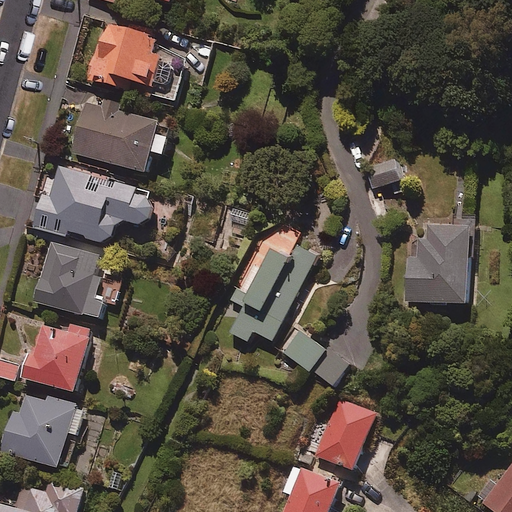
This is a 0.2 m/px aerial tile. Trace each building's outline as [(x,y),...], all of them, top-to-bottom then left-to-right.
[(132,0),(174,13),(178,0),(132,0)] [(160,30),(105,16),(90,77),(177,99),(188,53),(156,45),(160,30)] [(160,117),(85,100),(73,151),(149,169),(154,148),(165,151),(169,133),(157,130),(160,117)] [(403,179),(395,147),(367,154),(374,186),(403,179)] [(157,186),(58,164),(51,196),(42,194),(35,227),(68,234),(69,229),(113,239),(119,213),(150,220),(157,186)] [(274,339),(319,253),(296,241),(302,228),(285,219),(248,292),(238,287),(232,299),(244,305),(231,330),(249,340),(255,329),(274,339)] [(473,221),(427,219),(427,235),(419,235),(418,254),(407,254),(406,299),(470,301),(473,221)] [(101,254),(52,240),(35,299),(101,318),(107,299),(117,302),(124,278),(96,270),(101,254)] [(92,336),(43,322),(35,352),(30,351),(24,375),(78,389),(92,336)] [(328,347),(302,328),(285,352),(311,370),(328,347)] [(351,363),(335,353),(320,376),(336,386),(351,363)] [(21,365),(0,358),(0,374),(16,380),(21,365)] [(86,408),(26,392),(20,415),(12,413),(3,449),(61,464),(69,430),(79,432),(86,408)] [(377,413),(339,398),(318,452),(355,467),(377,413)] [(511,511),(511,463),(485,502),(498,511),(511,511)] [(329,511),(341,481),(294,464),(284,491),(290,493),(282,511),(329,511)] [(78,511),(85,488),(51,479),(48,491),(23,485),(18,505),(0,500),(0,511),(78,511)]
